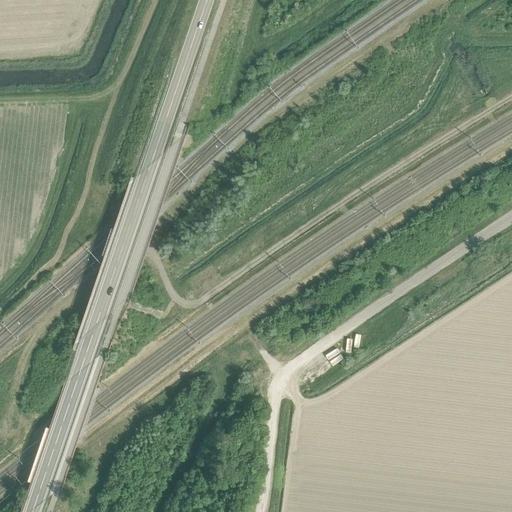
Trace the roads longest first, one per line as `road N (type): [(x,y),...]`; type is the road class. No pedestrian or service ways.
road 1 (track): [(4,434),(35,337),(127,257),(149,251),(175,297),(195,303),(511,96)]
road 2 (secondary): [(32,511),(206,0)]
